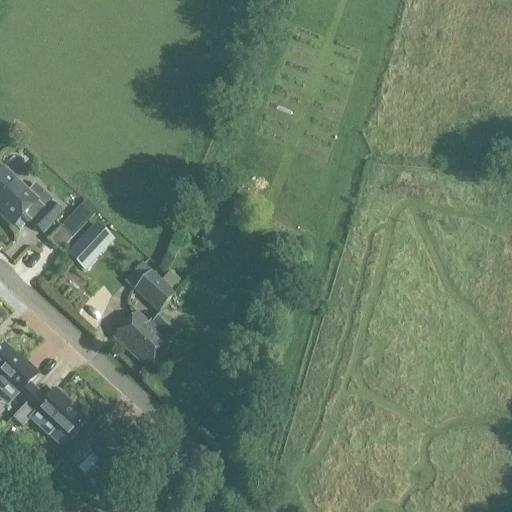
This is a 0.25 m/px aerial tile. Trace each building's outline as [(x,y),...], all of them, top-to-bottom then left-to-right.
[(13,229),(24,217),(33,225),(43,235),(61,216),(51,206),(54,203),(36,185),(28,194),(4,171),(0,175),(0,212),(3,215),(0,217),(13,229)] [(60,251),(96,216),(82,202),(46,237),(60,251)] [(85,273),(108,241),(93,230),(87,238),(82,234),(72,248),(77,252),(70,262),(85,273)] [(159,315),(176,297),(152,274),(134,293),(159,315)] [(103,312),(112,307),(102,292),(94,297),(103,312)] [(162,316),(151,328),(138,316),(115,340),(148,371),(171,347),(169,346),(180,334),(162,316)] [(4,347),(0,351),(0,380),(0,381),(2,379),(19,395),(14,400),(23,409),(24,410),(39,394),(30,386),(37,378),(4,347)] [(50,438),(63,450),(86,425),(54,394),(47,402),(39,394),(24,410),(23,409),(13,420),(23,429),(38,413),(57,431),(50,438)] [(110,468),(108,471),(121,483),(139,462),(138,461),(139,458),(139,455),(137,452),(134,450),(131,450),(127,452),(107,433),(102,439),(91,430),(80,443),(78,442),(64,458),(79,472),(95,454),(110,468)]
